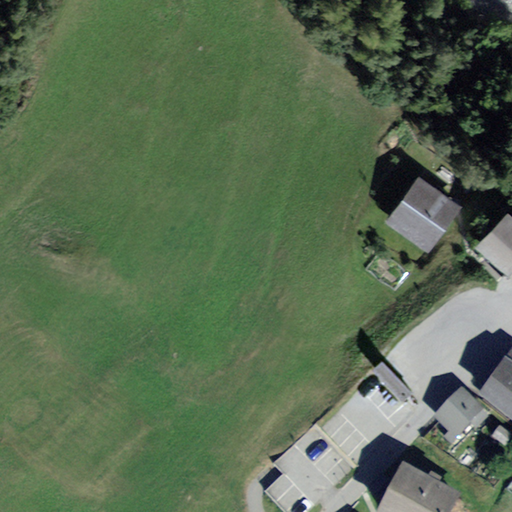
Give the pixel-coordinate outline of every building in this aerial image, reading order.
[(459,205),(412,172),(383,213),(430,246),(459,205)] [(511,276),(511,221),(498,209),(469,241),(511,277),(511,276)] [(511,365),(501,358),(475,397),(511,421),(511,365)] [(480,409),(463,393),(438,420),(455,436),(480,409)] [(469,511),(475,500),(398,464),(375,511),(469,511)]
